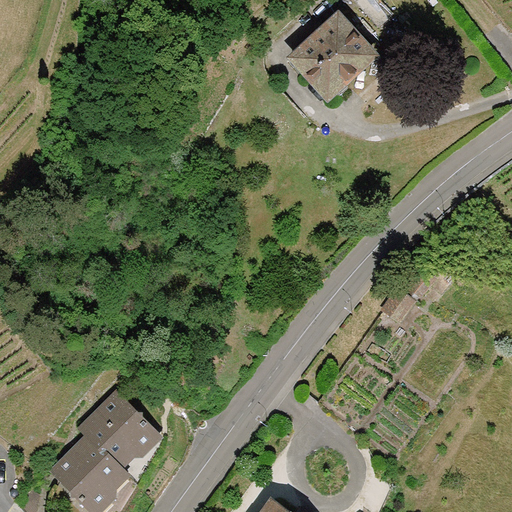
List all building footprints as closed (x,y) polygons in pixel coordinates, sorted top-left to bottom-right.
[(350,7),(294,59),(337,105),(393,54),(350,7)] [(381,311),(402,323),(416,297),(396,286),(381,311)] [(162,436),(116,388),(76,426),(121,474),(162,436)] [(84,435),(48,473),(89,511),(103,511),(133,481),(121,474),(84,435)] [(283,511),(267,500),(257,511),(283,511)]
